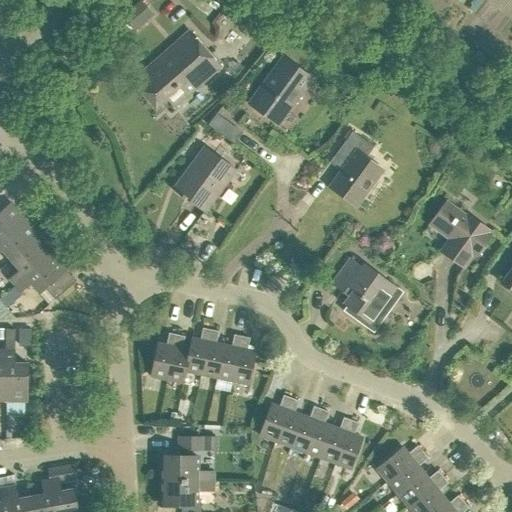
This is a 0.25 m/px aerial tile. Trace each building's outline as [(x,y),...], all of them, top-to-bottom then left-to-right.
[(140,1),(121,17),(134,31),(152,15),(140,1)] [(221,67),(189,31),(151,63),(155,69),(135,87),(155,110),(167,100),(174,108),(221,67)] [(251,102),(279,123),(309,82),(281,61),(251,102)] [(374,147),(352,131),(335,155),(346,163),(330,186),(356,205),(381,172),(364,160),(374,147)] [(175,191),(204,212),(235,171),(204,147),(190,166),(192,168),(175,191)] [(440,251),(464,268),(472,257),(473,258),(492,233),(466,214),(465,215),(446,202),(429,226),(448,240),(440,251)] [(0,241),(25,220),(11,204),(0,212),(0,241)] [(11,261),(39,237),(25,220),(0,241),(0,253),(2,251),(11,261)] [(8,280),(14,287),(53,253),(39,237),(11,261),(19,270),(8,280)] [(31,284),(40,294),(45,289),(55,300),(76,282),(66,271),(68,269),(53,253),(14,287),(20,294),(31,284)] [(360,318),(366,322),(374,328),(402,290),(364,262),(361,267),(349,258),(330,284),(347,297),(342,304),(345,307),(342,312),(357,323),(360,318)] [(511,266),(500,282),(511,290),(511,266)] [(185,372),(201,375),(210,330),(203,328),(200,340),(192,338),(190,350),(185,372)] [(6,329),(5,350),(14,350),(15,329),(6,329)] [(201,375),(216,379),(223,345),(217,344),(219,332),(210,330),(201,375)] [(151,377),(167,380),(177,335),(169,333),(166,345),(158,343),(151,377)] [(167,380),(183,383),(185,372),(190,350),(183,349),(186,337),(177,335),(167,380)] [(216,379),(232,382),(241,336),(234,335),(232,347),(223,345),(216,379)] [(232,382),(248,385),(255,352),(249,350),(251,338),(241,336),(232,382)] [(5,350),(5,402),(27,402),(28,364),(14,364),(14,350),(5,350)] [(259,436),(274,442),(291,398),(283,396),(279,407),(271,404),(259,436)] [(274,442),(290,447),(301,415),(294,413),(299,401),(291,398),(274,442)] [(290,447),(304,453),(321,409),(313,407),(309,418),(301,415),(290,447)] [(304,453),(319,458),(331,426),(324,424),(329,412),(321,409),(304,453)] [(319,458),(335,464),(351,421),(343,418),(339,429),(331,426),(319,458)] [(335,464),(350,470),(362,438),(354,435),(358,423),(351,421),(335,464)] [(202,451),(202,437),(179,437),(179,451),(202,451)] [(204,437),(204,451),(215,451),(215,438),(204,437)] [(375,469),(386,482),(422,452),(416,446),(407,454),(402,447),(375,469)] [(386,482),(396,494),(423,472),(418,466),(427,459),(422,452),(386,482)] [(161,481),(214,482),(214,472),(197,471),(197,457),(161,457),(161,481)] [(93,511),(90,495),(75,497),(74,489),(60,491),(59,483),(76,480),(74,464),(61,466),(46,469),(48,479),(49,479),(55,511),(93,511)] [(396,494),(406,506),(442,477),(437,471),(428,478),(423,472),(396,494)] [(4,477),(6,487),(10,511),(32,511),(30,497),(17,499),(13,476),(4,477)] [(406,506),(411,511),(424,511),(443,497),(438,491),(447,483),(442,477),(406,506)] [(30,497),(32,511),(55,511),(49,479),(48,479),(40,481),(42,495),(30,497)] [(196,492),(201,493),(213,493),(214,482),(161,481),(161,506),(182,506),(196,506),(196,492)] [(0,511),(10,511),(6,487),(0,488),(0,511)] [(424,511),(450,511),(463,501),(458,495),(448,503),(443,497),(424,511)] [(323,496),(318,508),(327,511),(329,511),(334,500),(323,496)] [(450,511),(462,511),(468,508),(463,501),(450,511)]
